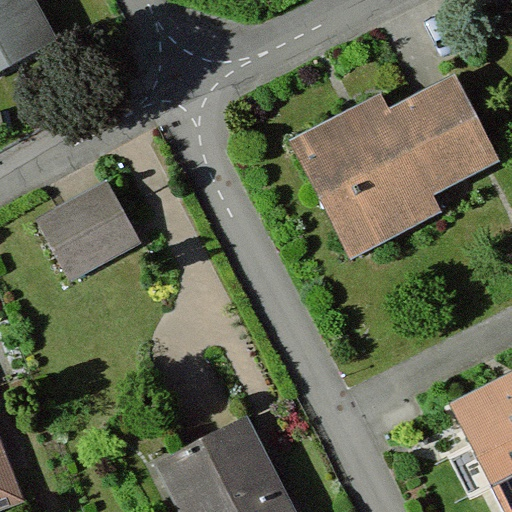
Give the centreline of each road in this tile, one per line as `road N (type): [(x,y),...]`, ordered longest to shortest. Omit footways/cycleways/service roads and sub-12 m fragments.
road 1 (residential): [(184,89),(386,511)]
road 2 (residential): [(184,89),(0,181)]
road 3 (residential): [(353,0),(184,89)]
